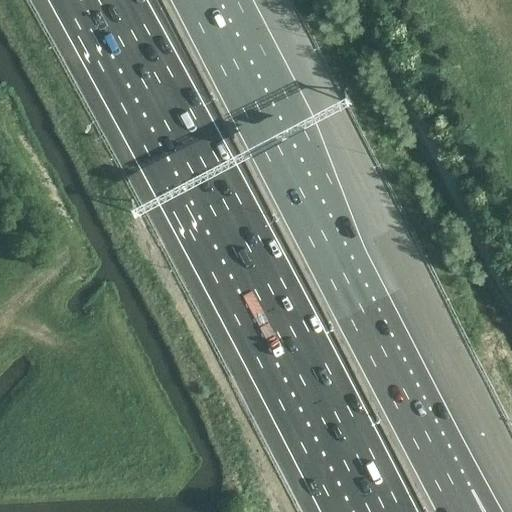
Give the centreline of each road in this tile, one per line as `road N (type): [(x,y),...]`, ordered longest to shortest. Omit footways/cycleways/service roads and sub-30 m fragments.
road 1 (motorway): [(467,511),(193,0)]
road 2 (motorway): [(109,0),(379,511)]
